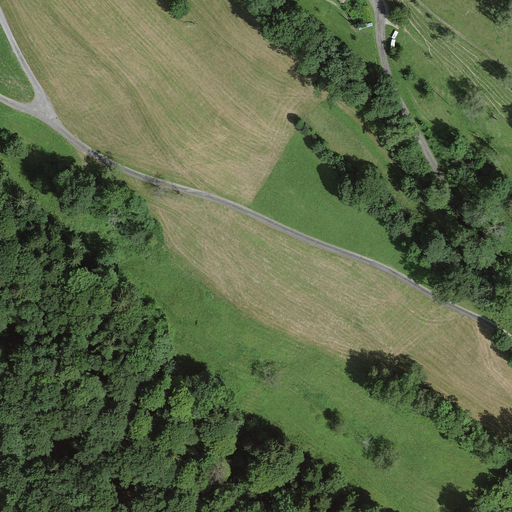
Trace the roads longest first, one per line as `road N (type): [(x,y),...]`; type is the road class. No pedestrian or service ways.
road 1 (track): [(41,115),(123,170),(365,259),(511,338)]
road 2 (residential): [(377,0),(390,84),(511,294)]
